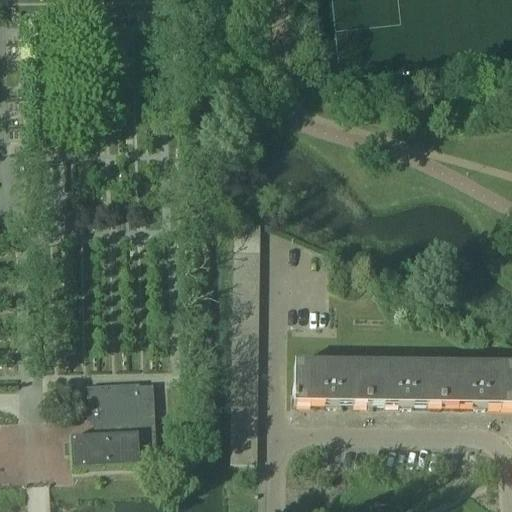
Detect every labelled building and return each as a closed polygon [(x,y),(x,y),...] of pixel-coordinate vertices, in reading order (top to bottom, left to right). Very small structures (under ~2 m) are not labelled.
[(256,244),(256,230),(232,230),(232,244),(256,244)] [(256,244),(232,244),(231,258),(256,258),(256,244)] [(231,272),(255,272),(256,258),(231,258),(231,272)] [(231,272),(231,286),(255,286),(255,272),(231,272)] [(255,286),(231,286),(231,300),(255,300),(255,286)] [(231,314),(255,314),(255,300),(231,300),(231,314)] [(231,314),(231,328),(255,329),(255,314),(231,314)] [(230,342),(254,343),(255,329),(231,328),(230,342)] [(230,342),(230,356),(254,357),(254,343),(230,342)] [(230,371),(254,371),(254,357),(230,356),(230,371)] [(335,412),(335,410),(399,411),(399,413),(409,413),(409,411),(473,412),(473,414),(483,414),(483,412),(511,412),(511,370),(293,367),(292,409),(325,410),(325,412),(335,412)] [(254,385),(254,371),(230,371),(230,385),(254,385)] [(230,399),(254,399),(254,385),(230,385),(230,399)] [(92,442),(69,443),(70,474),(122,471),(138,471),(137,462),(149,462),(155,461),(153,422),(151,390),(138,391),(138,389),(85,391),(86,426),(92,426),(92,442)] [(253,413),(254,399),(230,399),(229,413),(253,413)] [(229,427),(253,427),(253,413),(229,413),(229,427)] [(229,427),(229,441),(253,441),(253,427),(229,427)] [(229,455),(253,455),(253,441),(229,441),(229,455)] [(229,455),(229,469),(253,469),(253,455),(229,455)]
